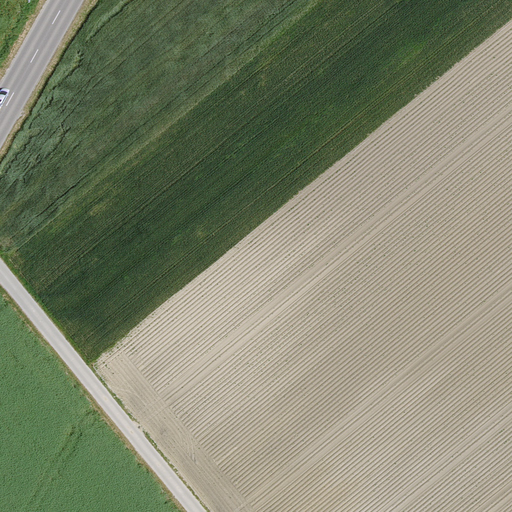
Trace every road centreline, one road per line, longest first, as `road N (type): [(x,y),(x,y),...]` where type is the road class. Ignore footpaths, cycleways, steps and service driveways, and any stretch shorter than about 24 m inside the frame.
road 1 (track): [(0,274),(194,511)]
road 2 (tertiary): [(0,119),(67,0)]
